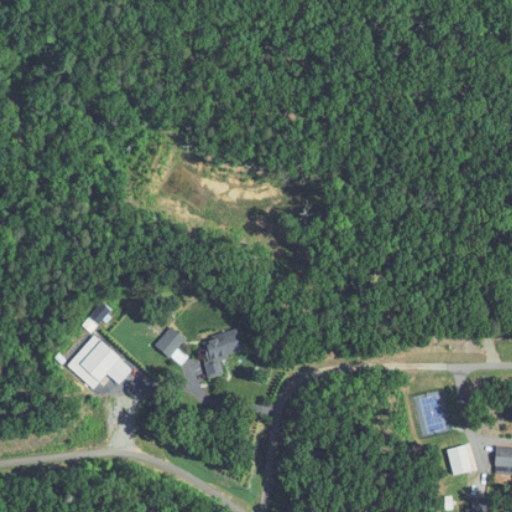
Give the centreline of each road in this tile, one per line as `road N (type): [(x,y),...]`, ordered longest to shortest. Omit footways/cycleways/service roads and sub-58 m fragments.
road 1 (residential): [(268,511),(282,409),(305,372),(511,362)]
road 2 (residential): [(242,511),(198,477),(141,452),(0,465)]
